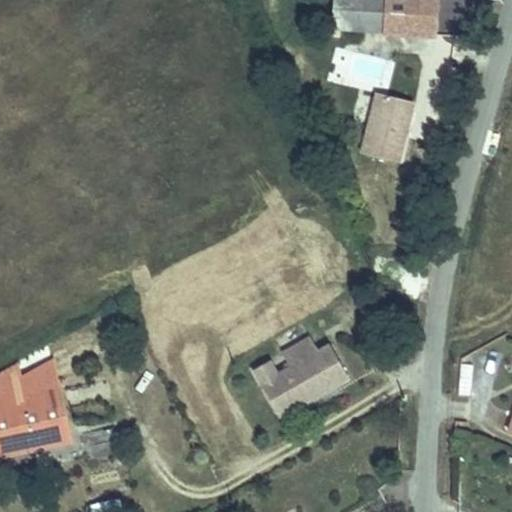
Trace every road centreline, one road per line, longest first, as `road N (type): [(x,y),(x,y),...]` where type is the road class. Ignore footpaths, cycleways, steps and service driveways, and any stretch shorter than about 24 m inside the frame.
road 1 (unclassified): [(428,511),(438,350),(511,37)]
road 2 (unknown): [(105,390),(157,451),(193,465),(230,466),(261,459),(351,410),(438,350)]
